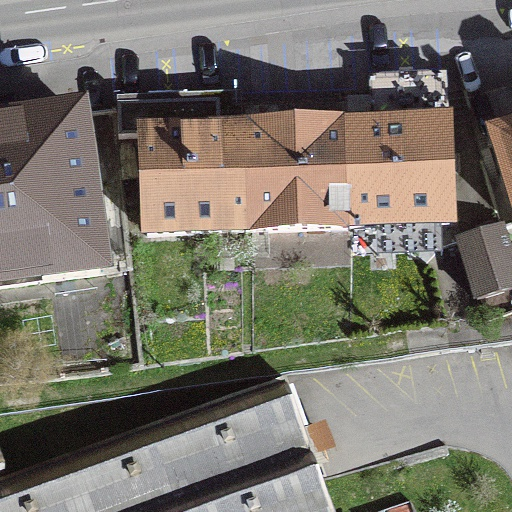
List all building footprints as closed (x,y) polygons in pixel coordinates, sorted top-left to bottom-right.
[(346,128),(351,229),(449,226),(442,78),(369,81),(371,127),(346,128)] [(115,103),(116,115),(119,141),(143,139),(147,237),(245,233),(242,132),(220,133),(218,100),(115,103)] [(0,288),(133,271),(119,141),(116,115),(0,129),(0,288)] [(245,233),(351,229),(346,128),(242,132),(245,233)] [(511,135),(497,140),(511,191),(511,135)] [(476,300),(511,288),(511,258),(502,226),(457,240),(476,300)] [(0,482),(0,511),(332,511),(285,380),(0,482)]
